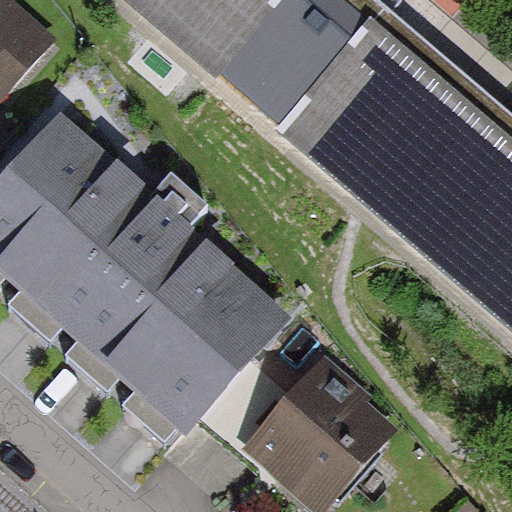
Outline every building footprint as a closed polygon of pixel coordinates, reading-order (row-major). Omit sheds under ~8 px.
[(89,0),(204,96),(284,0),(89,0)] [(0,112),(52,52),(0,8),(0,112)] [(511,173),(351,40),(262,145),(511,354),(511,173)] [(58,103),(0,172),(0,288),(75,352),(87,338),(201,433),(285,334),(171,239),(191,214),(58,103)] [(314,369),(235,463),(294,511),(331,511),(395,437),(314,369)]
